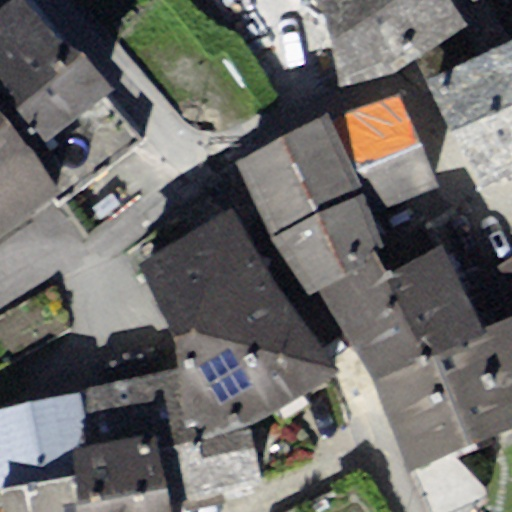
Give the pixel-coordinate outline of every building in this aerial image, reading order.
[(147,138),(23,0),(13,0),(0,11),(0,115),(65,190),(73,199),(147,138)] [(472,26),(452,0),(313,0),(326,16),(341,87),(396,75),(472,26)] [(511,43),(428,81),(487,189),(511,176),(511,43)] [(328,116),(239,166),(272,239),(318,293),(378,264),(392,257),(352,172),(426,145),(402,97),(330,124),(328,116)] [(0,237),(65,190),(0,115),(0,237)] [(234,212),(139,268),(175,336),(176,371),(189,439),(248,428),(339,373),(291,309),(234,212)] [(318,293),(368,374),(484,329),(463,288),(444,249),(385,278),(378,264),(318,293)] [(511,258),(463,288),(484,329),(511,318),(511,258)] [(410,472),(511,431),(511,318),(484,329),(368,374),(375,382),(410,472)] [(176,371),(83,389),(94,447),(153,435),(167,507),(260,489),(248,428),(189,439),(176,371)] [(83,389),(0,410),(0,490),(1,493),(4,511),(77,511),(73,451),(94,447),(83,389)] [(94,447),(73,451),(77,511),(168,511),(167,507),(153,435),(94,447)]
